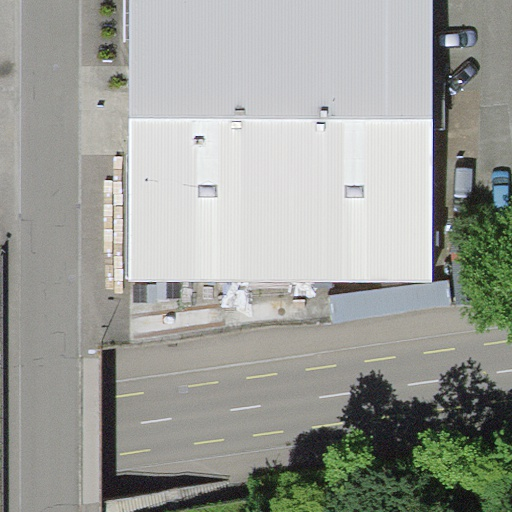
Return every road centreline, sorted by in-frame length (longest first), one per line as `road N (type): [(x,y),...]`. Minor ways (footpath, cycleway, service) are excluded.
road 1 (tertiary): [(0,443),(511,369)]
road 2 (residential): [(51,0),(57,511)]
